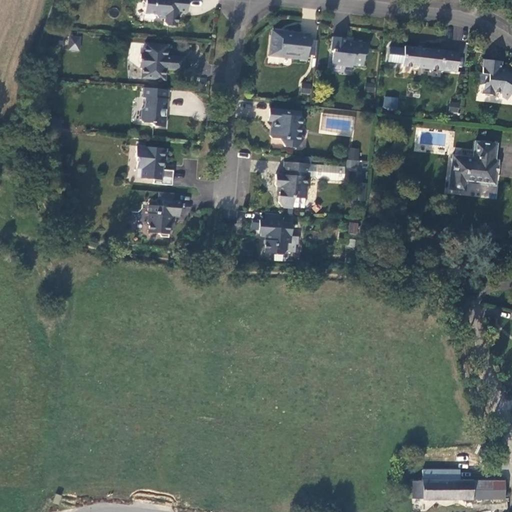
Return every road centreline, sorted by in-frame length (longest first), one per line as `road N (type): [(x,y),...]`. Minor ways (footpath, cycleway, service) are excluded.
road 1 (residential): [(294,0),(456,18),(511,43)]
road 2 (residential): [(223,217),(236,0)]
road 3 (residential): [(511,315),(484,309),(478,318),(511,444)]
